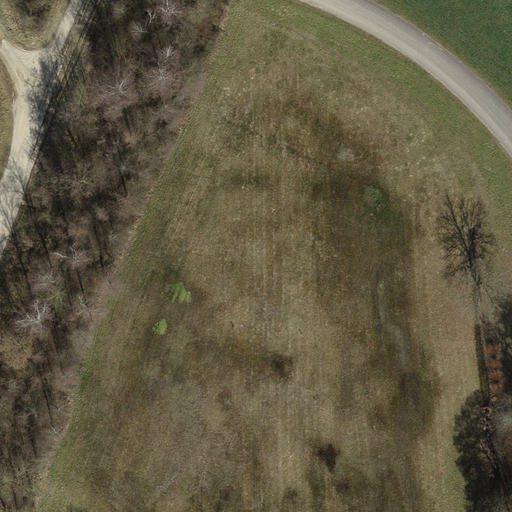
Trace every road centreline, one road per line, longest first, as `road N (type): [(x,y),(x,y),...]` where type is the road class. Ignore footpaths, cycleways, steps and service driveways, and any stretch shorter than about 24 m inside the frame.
road 1 (unclassified): [(511,142),(407,38),(332,0)]
road 2 (unclassified): [(0,208),(80,0)]
